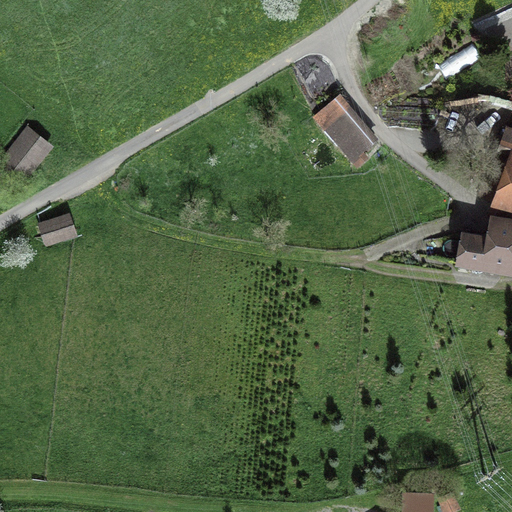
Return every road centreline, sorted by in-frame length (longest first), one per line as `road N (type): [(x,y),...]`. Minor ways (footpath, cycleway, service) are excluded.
road 1 (track): [(74,182),(181,231),(510,291)]
road 2 (track): [(0,504),(187,511)]
road 3 (track): [(350,262),(468,215)]
